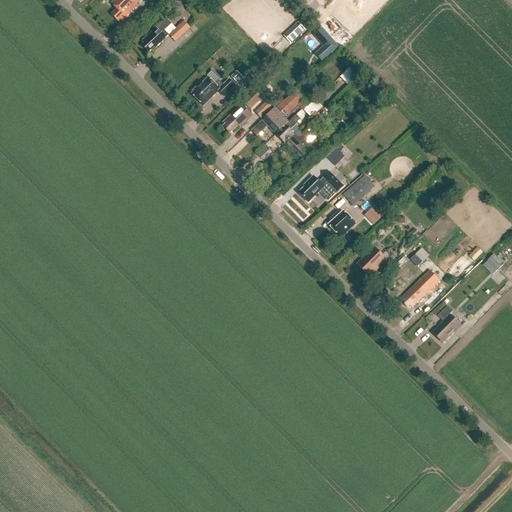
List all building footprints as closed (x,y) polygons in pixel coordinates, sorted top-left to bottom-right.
[(122,22),(137,7),(132,1),(132,0),(115,0),(112,4),(117,10),(112,15),(118,22),(120,20),(122,22)] [(166,39),(169,36),(176,29),(172,25),(166,19),(142,42),(144,44),(142,46),(149,53),(155,48),(156,49),(166,39)] [(176,43),(191,29),(184,22),(176,29),(169,36),(176,43)] [(291,36),(288,33),(284,37),(291,44),(305,31),(301,26),(291,36)] [(238,84),(243,79),(238,73),(232,78),(238,84)] [(193,93),(191,95),(204,107),(218,93),(224,98),(236,86),(230,80),(223,86),(219,81),(215,85),(208,78),(198,88),(197,87),(192,92),(193,93)] [(226,125),(224,127),(230,134),(238,126),(240,128),(253,116),(249,112),(250,111),(262,99),(255,91),(241,104),(243,105),(224,123),(226,125)] [(310,106),(316,100),(318,99),(312,93),(308,97),(307,96),(303,100),(296,92),(276,110),(263,122),(276,135),(276,136),(288,124),(284,120),(298,106),(304,112),(310,106)] [(261,118),(273,107),(267,101),(255,112),(261,118)] [(325,110),(324,111),(322,109),(317,113),(315,112),(309,118),(315,124),(327,112),(325,110)] [(285,145),(299,131),(297,132),(294,128),(301,121),(297,116),(288,124),(276,136),(285,145)] [(299,131),(285,145),(301,161),(312,150),(306,143),(314,135),(309,130),(303,136),(299,131)] [(261,160),(270,151),(266,146),(256,155),(261,160)] [(338,146),(327,156),(336,165),(347,156),(338,146)] [(308,204),(320,193),(328,202),(337,193),(338,194),(344,188),(330,174),(319,184),(313,178),(307,184),(309,185),(299,194),(308,204)] [(355,188),(344,198),(353,209),(364,199),(355,188)] [(355,225),(344,213),(329,226),(338,237),(343,232),(345,234),(355,225)] [(374,248),(357,265),(370,278),(387,261),(374,248)] [(474,262),(483,253),(478,248),(469,257),(474,262)] [(488,260),(498,270),(504,265),(494,254),(488,260)] [(411,260),(418,268),(423,263),(416,256),(411,260)] [(458,261),(447,271),(450,275),(461,265),(458,261)] [(430,271),(402,298),(404,301),(402,303),(408,309),(410,307),(412,309),(440,282),(430,271)] [(455,334),(461,327),(450,316),(453,312),(448,307),(438,317),(444,323),(433,334),(443,344),(453,333),(455,334)]
